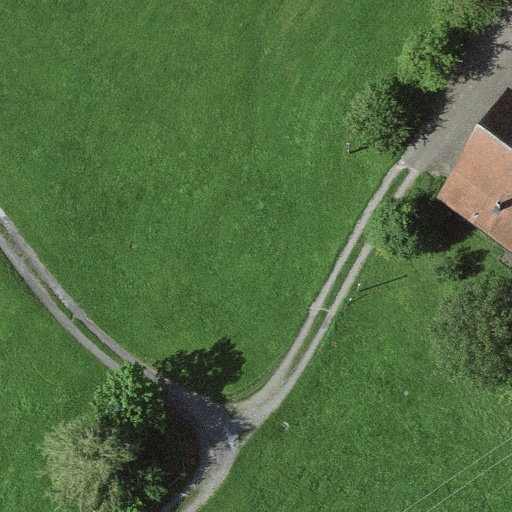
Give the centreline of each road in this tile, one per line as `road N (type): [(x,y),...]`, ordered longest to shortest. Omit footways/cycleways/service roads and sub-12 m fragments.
road 1 (track): [(226,434),(290,388),(425,151)]
road 2 (track): [(0,224),(95,349),(226,434)]
road 3 (unclassified): [(511,56),(425,151)]
